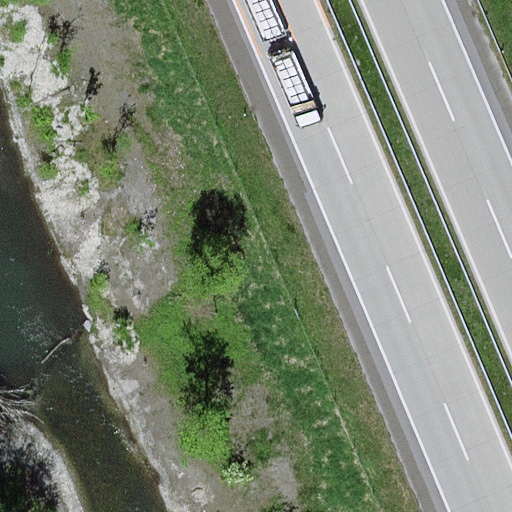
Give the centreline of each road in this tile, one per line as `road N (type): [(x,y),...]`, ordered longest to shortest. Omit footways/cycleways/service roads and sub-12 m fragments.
road 1 (motorway): [(270,0),(482,511)]
road 2 (motorway): [(511,273),(399,0)]
